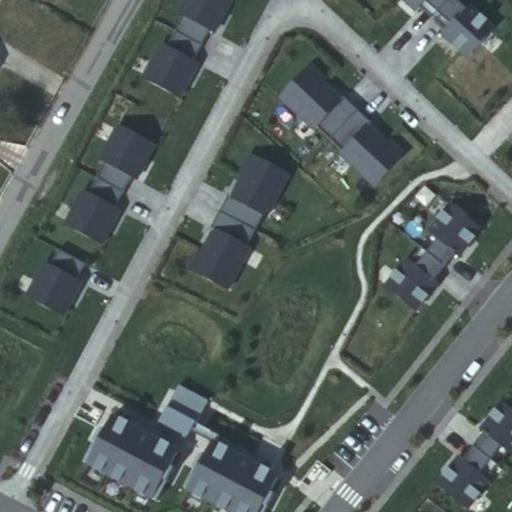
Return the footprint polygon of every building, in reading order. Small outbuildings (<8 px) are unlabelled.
[(229,0),(185,0),(180,11),(183,13),(166,44),(163,42),(147,73),(181,91),(197,61),(192,58),(209,27),(213,29),(229,0)] [(468,58),(494,30),(468,7),(466,9),(455,0),(403,0),(416,11),(420,8),(446,31),(442,35),(468,58)] [(340,154),(375,187),(405,155),(390,141),(387,144),(369,126),(371,123),(344,97),(341,100),(322,82),(325,79),(310,65),(280,97),(315,130),(317,127),(343,152),(340,154)] [(155,139),(121,121),(105,151),(108,153),(92,184),(88,183),(72,213),(106,231),(122,201),(118,198),(134,167),(139,169),(155,139)] [(265,216),(287,175),(249,154),(239,172),(242,174),(230,197),(227,195),(209,228),(212,230),(200,253),(197,251),(187,269),(225,290),(248,248),(245,246),(262,215),(265,216)] [(480,229),(450,205),(429,232),(432,235),(410,262),(407,260),(385,287),(415,311),(437,284),(433,281),(455,253),(459,256),(480,229)] [(46,269),(43,268),(27,298),(61,316),(77,286),(73,283),(81,267),(55,253),(46,269)] [(179,387),(167,410),(187,420),(196,425),(208,403),(179,387)] [(438,485),(468,509),(489,482),(486,480),(509,452),(511,454),(511,453),(511,410),(503,403),(481,430),(485,434),(463,461),(459,458),(438,485)] [(125,414),(121,422),(177,452),(189,431),(213,444),(270,474),(274,466),(196,425),(187,420),(176,442),(125,414)] [(101,431),(85,463),(156,501),(173,469),(169,467),(177,452),(121,422),(113,418),(105,433),(101,431)] [(185,489),(228,511),(264,511),(273,495),(270,493),(278,478),(270,474),(213,444),(205,459),(201,457),(185,489)]
